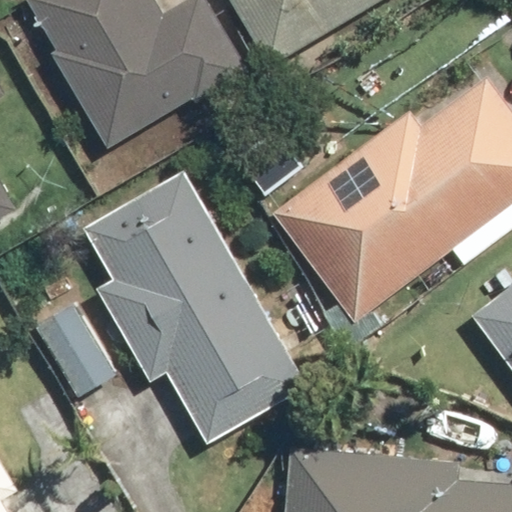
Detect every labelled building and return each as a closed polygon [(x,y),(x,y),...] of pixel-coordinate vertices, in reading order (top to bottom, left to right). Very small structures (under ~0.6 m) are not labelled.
[(166,0),(37,0),(66,48),(61,51),(117,146),(202,97),(205,103),(260,70),(218,0),(194,0),(174,12),(166,0)] [(241,0),(280,64),(387,0),(241,0)] [(0,223),(28,207),(0,160),(0,100),(16,91),(0,64),(0,223)] [(281,212),(364,322),(511,211),(511,97),(496,76),(430,125),(418,110),(281,212)] [(318,388),(196,169),(94,225),(123,277),(107,286),(160,381),(178,371),(218,443),(318,388)] [(511,291),(482,314),(511,354),(511,291)] [(126,374),(83,301),(45,323),(88,395),(126,374)] [(0,442),(0,511),(17,511),(11,500),(28,490),(0,442)] [(299,447),(294,511),(511,511),(511,482),(468,479),(470,460),(299,447)]
